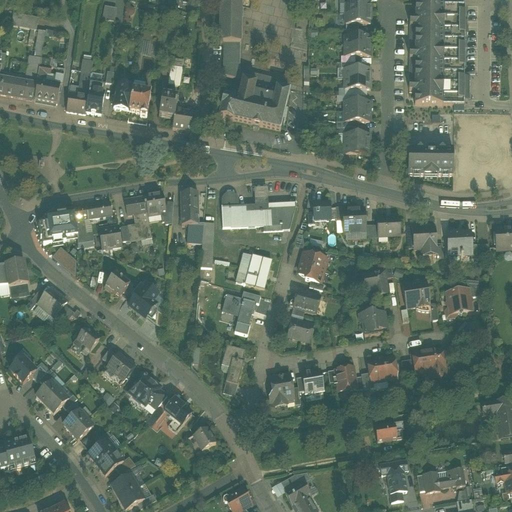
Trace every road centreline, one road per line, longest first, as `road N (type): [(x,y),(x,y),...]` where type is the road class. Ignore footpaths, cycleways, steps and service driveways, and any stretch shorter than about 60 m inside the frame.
road 1 (residential): [(22,237),(43,264),(204,393),(232,442)]
road 2 (residential): [(224,154),(0,113)]
road 3 (residential): [(22,237),(33,215),(53,202),(225,180)]
road 4 (residential): [(308,178),(261,367)]
road 5 (residential): [(383,193),(390,14)]
road 6 (residential): [(399,345),(261,367)]
road 7 (residential): [(511,206),(443,210),(383,193)]
road 8 (residential): [(87,484),(7,393),(0,395)]
